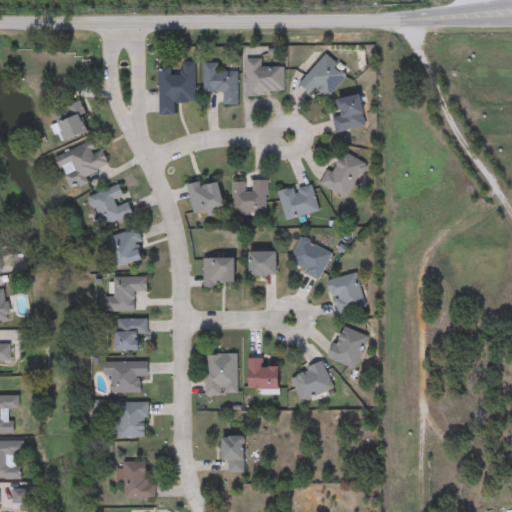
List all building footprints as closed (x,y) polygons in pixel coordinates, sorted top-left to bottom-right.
[(318,89),(311,95),(300,83),(327,56),(349,77),(327,98),(318,89)] [(248,95),(248,60),(263,60),(263,69),(285,69),(285,95),(248,95)] [(196,63),(197,103),(176,104),(176,116),(160,116),(159,68),(172,68),(172,74),(182,74),(182,63),(196,63)] [(204,93),(204,64),(220,64),(220,72),(239,72),(239,106),(225,106),(225,93),(204,93)] [(336,133),(334,118),(341,117),(338,100),(361,96),(367,128),(336,133)] [(91,132),(66,142),(54,113),(80,103),(91,132)] [(58,158),(93,142),(98,153),(103,151),(110,168),(86,178),(88,184),(72,191),(58,158)] [(347,200),(321,185),(329,171),(332,172),(343,152),(367,165),(347,200)] [(188,187),(219,180),(225,209),(194,215),(188,187)] [(234,182),(249,182),(267,182),(267,216),(234,216),(234,182)] [(286,220),(280,193),(313,185),(319,213),(286,220)] [(89,198),(121,187),(126,201),(128,200),(134,218),(101,229),(89,198)] [(136,229),(146,260),(118,268),(109,237),(136,229)] [(333,253),(321,279),(289,265),(301,239),(333,253)] [(278,276),(251,276),(251,252),(278,252),(278,276)] [(204,259),(235,259),(235,287),(204,287),(204,259)] [(366,308),(337,315),(329,281),(358,274),(366,308)] [(107,312),(107,298),(115,298),(115,278),(148,278),(148,292),(135,292),(135,312),(107,312)] [(0,290),(6,290),(10,321),(0,322),(0,290)] [(148,335),(140,335),(140,351),(117,351),(117,319),(148,319),(148,335)] [(330,358),(344,326),(370,338),(355,370),(330,358)] [(0,344),(11,344),(11,362),(0,362),(0,344)] [(238,354),(238,394),(206,394),(206,354),(238,354)] [(249,358),(263,358),(263,367),(280,367),(280,390),(249,390),(249,358)] [(149,362),(149,377),(141,377),(141,394),(111,394),(111,377),(105,377),(105,362),(149,362)] [(303,403),(292,376),(323,363),(334,389),(303,403)] [(20,410),(13,410),(13,434),(0,434),(0,396),(20,396),(20,410)] [(121,437),(121,402),(148,402),(148,437),(121,437)] [(245,474),(229,474),(229,462),(223,462),(223,437),(245,437),(245,474)] [(0,441),(23,441),(23,480),(0,480),(0,441)] [(156,483),(156,499),(125,499),(125,462),(148,462),(148,483),(156,483)]
